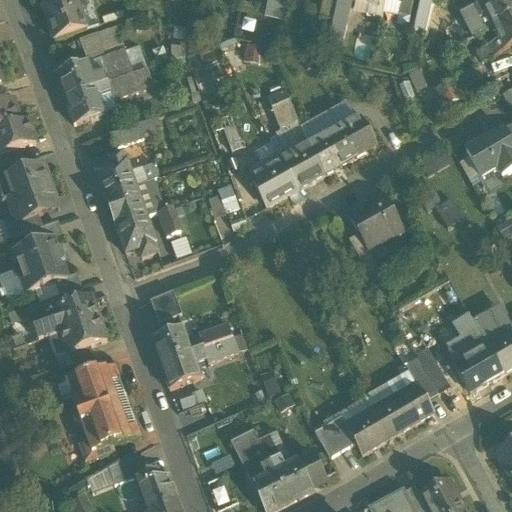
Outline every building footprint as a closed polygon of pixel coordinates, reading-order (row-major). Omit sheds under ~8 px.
[(73,0),(43,11),(55,45),(87,34),(74,0),(73,0)] [(269,0),(268,6),(288,11),(290,0),(269,0)] [(319,22),(333,25),(338,2),(338,0),(323,0),(323,4),(319,22)] [(359,0),(358,7),(370,9),(371,0),(359,0)] [(383,12),(386,0),(371,0),(370,9),(383,12)] [(397,20),(398,15),(401,2),(393,0),(386,0),(383,12),(382,16),(397,20)] [(393,0),(401,2),(398,15),(409,18),(413,0),(393,0)] [(414,31),(425,34),(432,3),(420,0),(414,31)] [(511,0),(495,0),(469,13),(474,24),(487,18),(493,31),(511,21),(511,0)] [(348,5),(338,2),(333,25),(330,39),(340,41),(348,5)] [(474,41),(493,31),(487,18),(474,24),(469,13),(462,17),(474,41)] [(511,50),(511,21),(493,31),(500,44),(488,50),(493,60),(511,50)] [(99,37),(102,45),(110,43),(107,34),(99,37)] [(406,65),(416,67),(422,44),(411,41),(406,65)] [(101,49),(104,60),(121,55),(118,45),(101,49)] [(267,52),(245,49),(243,66),(265,68),(267,52)] [(172,52),(175,63),(185,61),(186,51),(172,52)] [(147,74),(132,80),(124,59),(101,65),(105,78),(108,88),(130,81),(134,93),(151,86),(147,74)] [(100,62),(88,67),(94,82),(105,78),(101,65),(100,62)] [(78,66),(71,68),(72,72),(56,78),(65,104),(107,88),(108,88),(105,78),(94,82),(88,67),(80,69),(78,66)] [(54,74),(56,78),(72,72),(71,68),(54,74)] [(427,89),(418,72),(407,77),(416,95),(427,89)] [(108,88),(107,88),(111,98),(113,104),(114,104),(135,96),(134,93),(130,81),(108,88)] [(440,90),(449,109),(460,103),(451,85),(440,90)] [(100,101),(111,98),(107,88),(65,104),(74,128),(106,117),(106,116),(100,101)] [(511,92),(502,98),(510,115),(511,113),(511,92)] [(268,100),(276,121),(283,118),(280,110),(289,106),(284,94),(268,100)] [(100,101),(106,116),(117,112),(114,104),(113,104),(111,98),(100,101)] [(347,105),(300,131),(303,140),(309,150),(357,124),(347,105)] [(0,135),(21,128),(18,121),(13,106),(0,110),(0,135)] [(276,121),(281,133),(297,127),(289,106),(280,110),(283,118),(276,121)] [(241,152),(231,121),(220,125),(230,155),(241,152)] [(357,124),(309,150),(325,179),(377,150),(362,121),(357,124)] [(142,130),(147,146),(164,140),(158,124),(142,130)] [(28,125),(21,128),(0,135),(0,159),(17,154),(36,147),(28,125)] [(282,164),(309,150),(303,140),(300,131),(298,126),(297,127),(281,133),(275,135),(282,148),(275,152),(277,155),(282,164)] [(110,139),(115,152),(138,144),(133,130),(110,139)] [(511,147),(504,134),(466,156),(469,161),(481,182),(497,173),(502,181),(511,175),(511,147)] [(309,150),(282,164),(298,193),(325,179),(309,150)] [(0,172),(10,169),(21,165),(17,154),(0,159),(0,172)] [(282,164),(277,155),(247,171),(252,181),(282,164)] [(136,191),(136,190),(132,178),(127,164),(126,164),(122,156),(105,162),(108,170),(96,175),(105,201),(104,201),(105,202),(136,191)] [(452,171),(444,157),(421,170),(429,184),(452,171)] [(34,160),(21,165),(10,169),(14,180),(38,172),(34,160)] [(481,182),(469,161),(458,167),(471,189),(481,182)] [(266,211),(298,193),(282,164),(252,181),(250,182),(266,211)] [(15,222),(17,228),(39,220),(60,213),(44,169),(38,172),(14,180),(7,183),(14,201),(8,203),(8,204),(15,222)] [(154,169),(132,178),(136,190),(159,182),(154,169)] [(497,173),(481,182),(486,190),(502,181),(497,173)] [(0,196),(3,206),(8,204),(8,203),(14,201),(7,183),(0,185),(0,196)] [(136,191),(147,220),(165,213),(155,184),(136,191)] [(416,198),(424,194),(419,185),(407,192),(411,201),(416,198)] [(436,213),(443,209),(432,189),(424,194),(416,198),(427,218),(436,213)] [(105,202),(115,231),(147,220),(136,191),(105,202)] [(359,237),(368,252),(388,240),(390,243),(403,235),(384,201),(350,220),(359,237)] [(464,227),(452,204),(443,209),(436,213),(448,236),(464,227)] [(157,217),(166,242),(181,237),(172,212),(157,217)] [(11,243),(24,238),(43,232),(39,220),(17,228),(15,222),(4,226),(11,243)] [(156,246),(147,220),(115,231),(115,232),(116,232),(125,257),(138,253),(142,262),(158,256),(155,247),(156,246)] [(511,223),(497,232),(503,243),(511,237),(511,223)] [(58,226),(43,232),(24,238),(29,251),(55,241),(55,242),(63,240),(58,226)] [(347,265),(341,254),(328,232),(292,253),(311,286),(347,265)] [(369,280),(372,284),(383,278),(368,252),(359,237),(348,244),(351,249),(369,280)] [(19,284),(20,285),(26,288),(29,297),(55,288),(70,282),(69,281),(64,266),(65,264),(62,256),(60,255),(55,242),(55,241),(29,251),(10,257),(15,272),(15,273),(13,276),(16,283),(19,284)] [(341,254),(347,265),(359,285),(369,280),(351,249),(341,254)] [(55,288),(59,300),(82,292),(77,278),(69,281),(70,282),(55,288)] [(25,299),(29,297),(26,288),(20,285),(25,299)] [(150,305),(159,328),(181,319),(172,296),(150,305)] [(56,314),(52,315),(60,337),(99,323),(91,301),(56,314)] [(18,315),(22,326),(31,323),(52,315),(56,314),(52,303),(18,315)] [(501,341),(511,334),(511,331),(500,310),(473,325),(490,354),(504,345),(501,341)] [(48,341),(60,337),(52,315),(31,323),(39,345),(48,341)] [(463,341),(472,358),(475,362),(490,354),(473,325),(469,318),(454,327),(463,341)] [(99,323),(60,337),(67,359),(68,359),(90,350),(107,345),(99,323)] [(151,343),(160,368),(192,357),(233,342),(228,328),(199,339),(200,343),(189,347),(183,332),(151,343)] [(504,345),(490,354),(503,378),(511,372),(511,334),(501,341),(504,345)] [(56,363),(67,359),(60,337),(48,341),(56,363)] [(233,342),(238,357),(246,354),(241,339),(233,342)] [(457,367),(460,365),(472,358),(463,341),(447,350),(457,367)] [(233,342),(192,357),(196,366),(207,362),(209,368),(238,357),(233,342)] [(68,359),(72,370),(94,362),(90,350),(68,359)] [(503,378),(490,354),(475,362),(472,358),(460,365),(477,393),(503,378)] [(201,382),(196,366),(192,357),(160,368),(169,393),(201,382)] [(418,363),(405,370),(409,376),(415,387),(416,387),(427,405),(438,399),(423,373),(418,363)] [(435,366),(423,373),(438,399),(450,392),(435,366)] [(78,449),(85,467),(114,456),(112,451),(141,440),(136,428),(127,431),(110,386),(119,382),(115,369),(57,390),(62,403),(71,400),(77,416),(73,425),(82,429),(88,445),(78,449)] [(260,381),(267,400),(280,395),(273,376),(260,381)] [(364,403),(370,414),(415,387),(409,376),(363,402),(364,403)] [(136,428),(119,382),(110,386),(127,431),(136,428)] [(427,405),(416,387),(415,387),(370,414),(371,414),(388,444),(434,417),(427,405)] [(341,422),(346,431),(361,423),(360,421),(371,414),(370,414),(364,403),(339,418),(341,422)] [(388,444),(371,414),(360,421),(361,423),(346,431),(345,432),(355,448),(361,460),(388,444)] [(314,438),(329,463),(355,448),(345,432),(346,431),(341,422),(314,438)] [(231,447),(241,468),(246,466),(263,457),(258,446),(259,446),(254,436),(231,447)] [(264,456),(270,467),(279,463),(268,441),(259,446),(258,446),(263,457),(264,456)] [(511,447),(495,457),(511,484),(511,447)] [(246,479),(252,490),(266,483),(261,472),(270,467),(264,456),(263,457),(246,466),(241,468),(246,479)] [(108,472),(115,490),(134,483),(143,480),(135,458),(127,462),(108,472)] [(211,468),(216,480),(235,471),(230,460),(211,468)] [(300,468),(313,495),(328,488),(314,461),(300,468)] [(279,463),(270,467),(290,509),(314,497),(313,495),(300,468),(299,466),(284,474),(279,463)] [(283,511),(290,509),(270,467),(261,472),(266,483),(252,490),(256,499),(252,501),(255,507),(259,505),(262,511),(283,511)] [(134,483),(144,511),(165,511),(178,508),(169,481),(161,484),(158,476),(152,478),(151,477),(143,480),(134,483)] [(464,511),(449,483),(419,499),(418,500),(424,511),(464,511)] [(424,511),(418,500),(419,499),(417,495),(412,487),(411,488),(413,492),(415,496),(407,500),(405,496),(404,494),(370,511),(424,511)] [(413,492),(405,496),(407,500),(415,496),(413,492)] [(70,507),(72,511),(86,511),(82,502),(70,507)]
